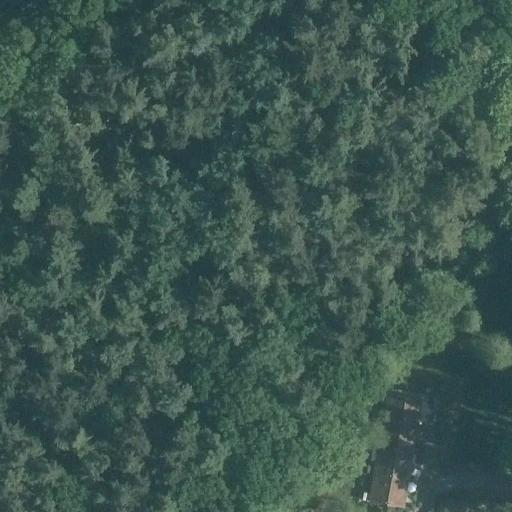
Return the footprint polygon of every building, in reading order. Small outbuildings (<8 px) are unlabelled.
[(313,352),(297,330),(282,341),(298,363),(313,352)] [(387,394),(382,421),(415,427),(420,400),(387,394)] [(377,447),(410,453),(415,427),(382,421),(377,447)] [(377,447),(373,474),(406,479),(410,453),(377,447)] [(406,479),(373,474),(368,501),(401,507),(406,479)]
